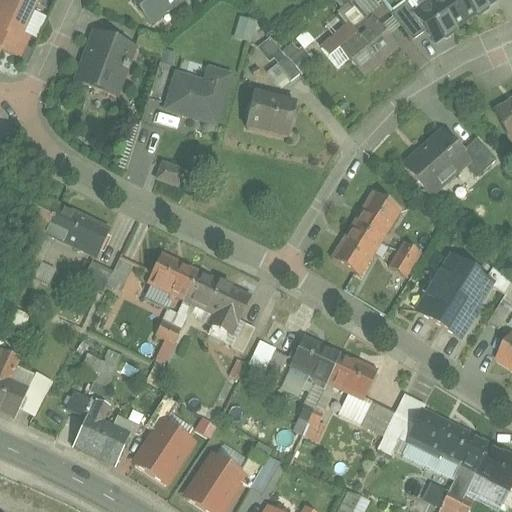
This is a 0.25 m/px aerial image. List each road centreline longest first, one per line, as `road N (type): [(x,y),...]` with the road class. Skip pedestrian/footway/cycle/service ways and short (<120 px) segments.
road 1 (residential): [(283,270),(390,115),(425,83),(511,37)]
road 2 (residential): [(283,270),(82,173),(42,146),(23,109)]
road 3 (residential): [(511,411),(283,270)]
road 4 (secondary): [(0,448),(123,511)]
